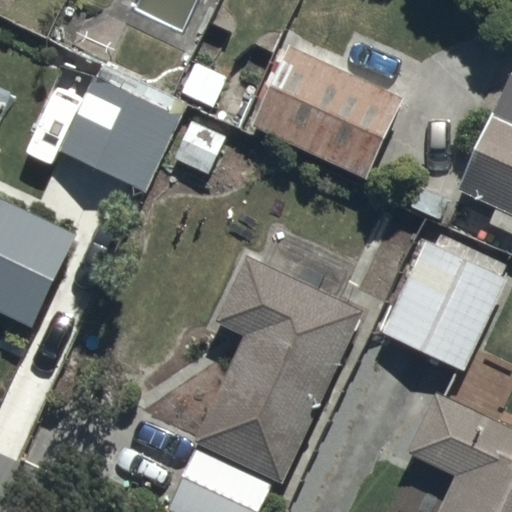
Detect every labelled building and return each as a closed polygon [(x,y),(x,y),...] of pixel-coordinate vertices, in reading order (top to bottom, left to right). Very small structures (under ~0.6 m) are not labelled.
[(405,108),(293,57),(290,56),(253,136),(368,188),(405,108)] [(511,82),(461,193),(511,216),(511,82)] [(172,120),(96,84),(63,158),(137,193),(172,120)] [(0,318),(38,337),(82,243),(0,204),(0,318)] [(511,286),(425,246),(383,337),(469,377),(511,286)] [(365,318),(247,265),(218,329),(243,340),(193,451),(287,493),(365,318)] [(511,511),(511,434),(438,400),(386,511),(387,511),(511,511)]
